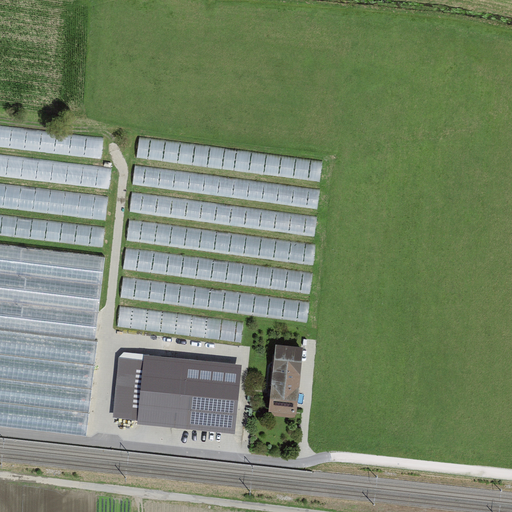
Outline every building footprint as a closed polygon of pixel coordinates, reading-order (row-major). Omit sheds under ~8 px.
[(106,139),(0,127),(0,147),(104,159),(106,139)] [(140,141),(138,163),(321,179),(323,158),(140,141)] [(0,155),(0,177),(112,189),(114,168),(0,155)] [(134,187),(319,208),(321,189),(136,167),(134,187)] [(110,196),(0,184),(0,209),(108,220),(110,196)] [(316,237),(319,217),(134,193),(131,214),(316,237)] [(0,215),(0,236),(94,247),(93,248),(105,249),(108,226),(96,224),(96,227),(0,215)] [(315,264),(317,243),(130,222),(128,244),(315,264)] [(89,431),(105,253),(0,243),(0,421),(15,423),(16,411),(22,412),(22,407),(0,404),(0,399),(32,402),(31,414),(44,416),(55,417),(55,419),(65,420),(65,428),(89,431)] [(126,251),(124,273),(312,293),(314,271),(126,251)] [(308,323),(311,303),(124,278),(122,299),(308,323)] [(121,307),(119,328),(242,343),(245,322),(121,307)] [(295,414),(302,348),(275,345),(269,411),(271,412),(271,416),(295,418),(295,414)] [(143,361),(143,355),(144,354),(123,353),(118,357),(118,358),(143,361)] [(137,424),(234,435),(241,365),(143,355),(143,361),(118,358),(112,418),(137,421),(137,424)]
